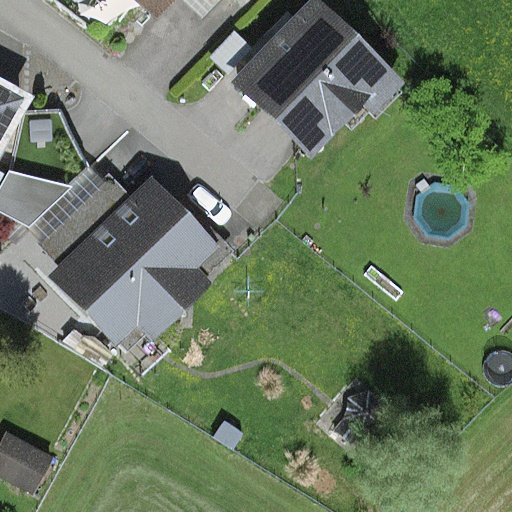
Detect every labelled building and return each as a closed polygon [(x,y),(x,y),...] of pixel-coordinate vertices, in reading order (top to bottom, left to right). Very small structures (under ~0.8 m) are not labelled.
[(134,0),(160,24),(182,0),(134,0)] [(183,0),(193,9),(204,19),(221,0),(183,0)] [(408,84),(322,0),(310,0),(232,83),(280,127),(313,159),(365,106),(376,116),(408,84)] [(0,156),(33,96),(0,78),(0,156)] [(52,121),(30,122),(31,143),(53,142),(52,121)] [(10,172),(0,190),(0,210),(30,229),(71,187),(10,172)] [(223,247),(162,182),(140,203),(117,179),(43,248),(61,268),(50,278),(115,349),(139,327),(153,344),(169,329),(193,329),(191,308),(214,287),(198,270),(223,247)] [(7,433),(0,445),(0,477),(31,495),(52,459),(7,433)]
